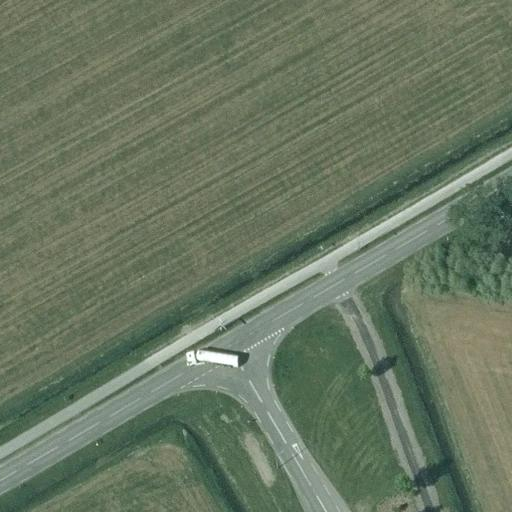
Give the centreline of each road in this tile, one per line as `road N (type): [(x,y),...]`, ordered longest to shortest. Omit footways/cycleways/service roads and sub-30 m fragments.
road 1 (secondary): [(230,348),(511,181)]
road 2 (secondary): [(0,482),(230,348)]
road 3 (tertiary): [(324,511),(230,348)]
